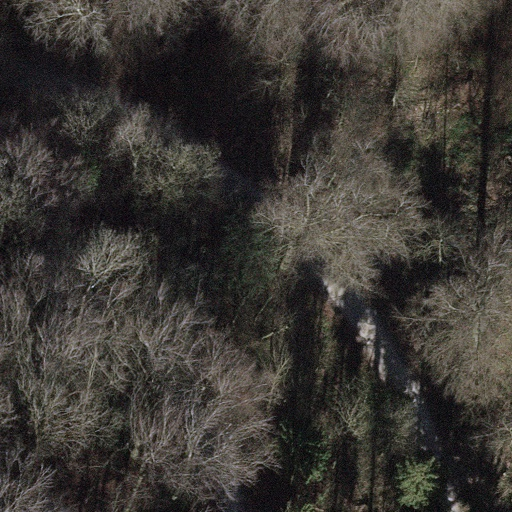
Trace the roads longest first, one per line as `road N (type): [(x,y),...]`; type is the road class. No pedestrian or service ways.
road 1 (track): [(0,79),(51,90),(220,185),(305,247),(416,414),(450,511)]
road 2 (track): [(0,220),(102,312),(214,431),(225,511)]
